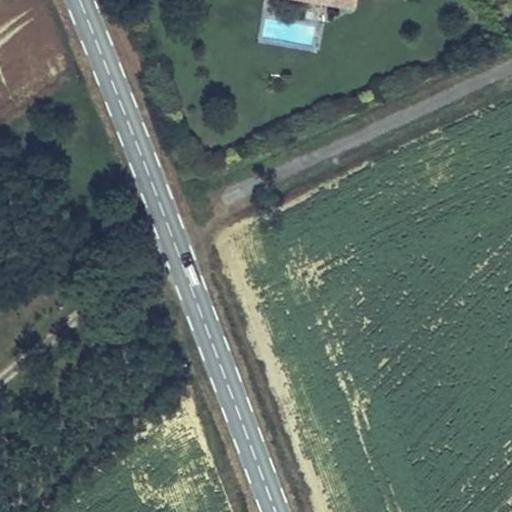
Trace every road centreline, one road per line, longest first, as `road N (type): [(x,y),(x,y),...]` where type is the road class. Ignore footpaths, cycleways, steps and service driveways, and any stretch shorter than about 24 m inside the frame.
road 1 (secondary): [(79,0),(275,511)]
road 2 (unclassified): [(511,66),(220,198)]
